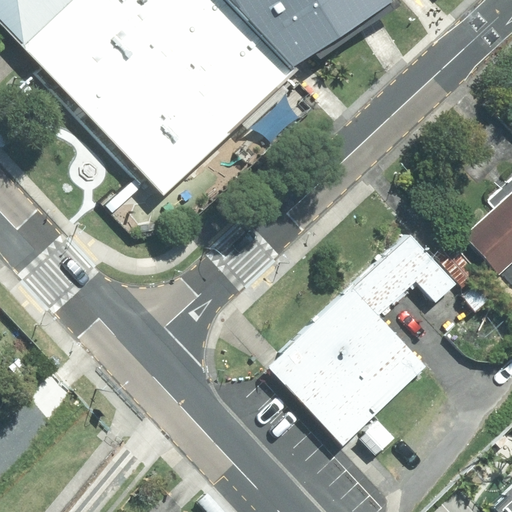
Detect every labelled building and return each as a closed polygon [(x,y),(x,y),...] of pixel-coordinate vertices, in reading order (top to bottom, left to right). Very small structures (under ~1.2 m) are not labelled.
[(280,72),(378,4),(375,0),(0,0),(0,36),(153,199),(280,72)] [(511,180),(488,201),(495,209),(466,235),(499,272),(511,260),(511,180)] [(411,235),(353,288),(379,315),(415,282),(436,303),(457,283),(411,235)] [(379,315),(353,288),(286,352),(360,430),(428,366),(379,315)] [(360,430),(286,352),(269,368),(343,447),(360,430)] [(382,450),(395,438),(378,420),(365,432),(382,450)] [(511,511),(511,487),(491,508),(495,511),(511,511)]
